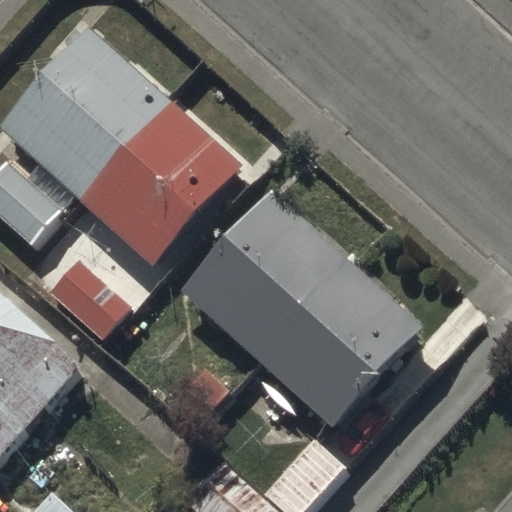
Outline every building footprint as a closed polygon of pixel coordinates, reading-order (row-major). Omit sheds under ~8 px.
[(255,181),(101,42),(7,146),(161,285),(255,181)] [(0,191),(0,230),(36,263),(68,228),(13,178),(0,191)] [(190,308),(340,444),(432,343),(282,207),(190,308)] [(55,305),(112,357),(140,326),(82,275),(55,305)] [(0,483),(1,484),(90,386),(0,304),(0,483)] [(207,385),(178,413),(224,460),(260,423),(238,401),(230,409),(207,385)] [(286,511),(331,511),(352,489),(327,467),(286,511)] [(210,511),(254,511),(230,490),(210,511)]
